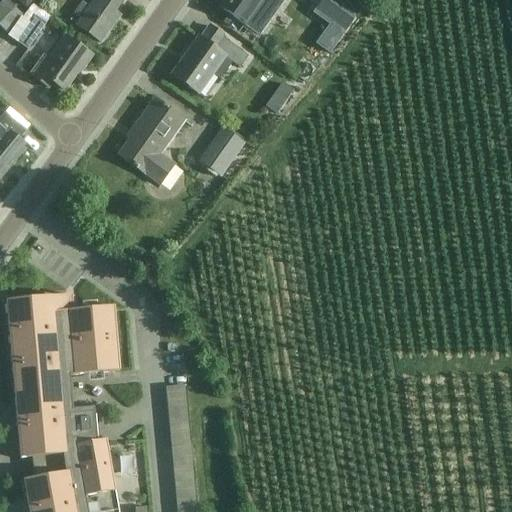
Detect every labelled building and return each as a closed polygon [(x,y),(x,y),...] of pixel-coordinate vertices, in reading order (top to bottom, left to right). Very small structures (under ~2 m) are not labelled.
[(0,22),(14,8),(4,0),(2,0),(0,3),(0,22)] [(15,0),(15,1),(24,10),(33,0),(15,0)] [(121,0),(91,0),(87,7),(80,2),(71,14),(79,19),(74,26),(99,44),(114,23),(109,19),(122,0),(121,0)] [(225,0),(219,8),(258,35),(282,0),(225,0)] [(358,13),(339,0),(322,0),(315,10),(345,31),(358,13)] [(16,43),(26,51),(45,25),(34,17),(16,43)] [(197,38),(170,76),(196,95),(211,74),(219,80),(231,63),(238,68),(246,57),(224,41),(225,40),(207,27),(198,39),(197,38)] [(51,83),(62,91),(78,68),(81,70),(90,57),(64,39),(48,61),(43,58),(30,76),(46,88),(51,83)] [(303,66),(296,75),(305,83),(313,74),(303,66)] [(281,84),(275,92),(286,100),(292,92),(281,84)] [(157,157),(182,122),(152,101),(131,130),(135,134),(131,141),(129,140),(117,157),(141,174),(158,186),(171,167),(157,157)] [(0,178),(6,171),(4,170),(23,146),(17,141),(26,130),(4,113),(0,117),(0,178)] [(218,178),(241,146),(220,131),(197,163),(218,178)] [(54,303),(53,298),(5,302),(18,460),(31,459),(34,479),(22,482),(27,511),(117,511),(111,474),(109,468),(105,442),(95,444),(92,409),(71,411),(68,377),(118,373),(113,309),(72,312),(71,301),(54,303)] [(184,387),(164,388),(170,448),(189,446),(184,387)] [(126,449),(113,450),(114,481),(126,481),(126,449)]
